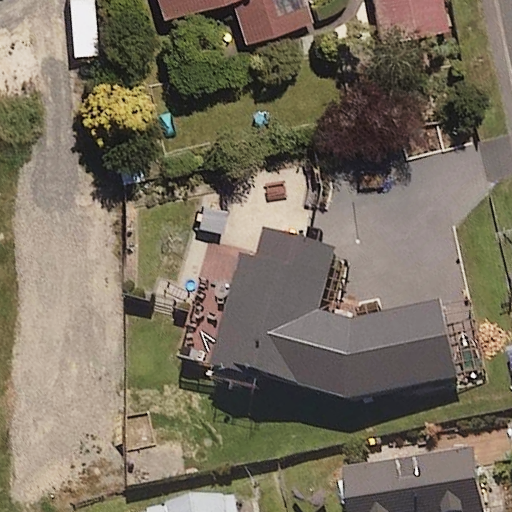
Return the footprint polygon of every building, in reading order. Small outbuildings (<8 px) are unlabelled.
[(155,0),(157,5),(172,0),(229,0),(238,32),(306,12),(302,0),(155,0)] [(436,20),(430,0),(370,0),(380,36),(436,20)] [(335,240),(265,224),(259,251),(209,240),(182,354),(349,395),(455,375),(441,299),(375,311),(374,318),(320,305),(335,240)] [(484,511),(473,447),(341,470),(348,511),(484,511)] [(236,511),(233,489),(146,502),(147,511),(236,511)]
